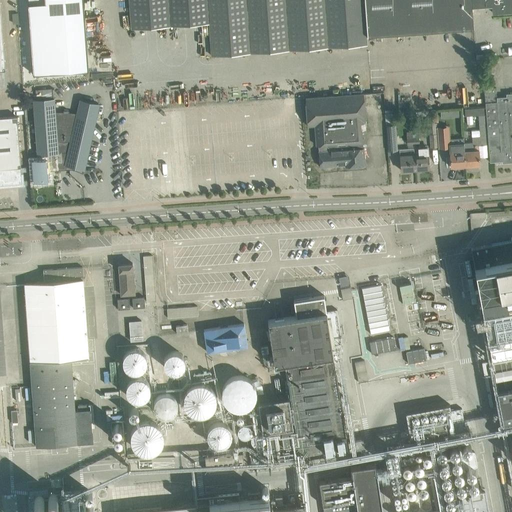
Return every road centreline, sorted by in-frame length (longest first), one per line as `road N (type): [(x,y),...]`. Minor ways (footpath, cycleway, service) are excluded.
road 1 (unclassified): [(0,227),(511,192)]
road 2 (unknown): [(511,40),(247,66),(136,53)]
